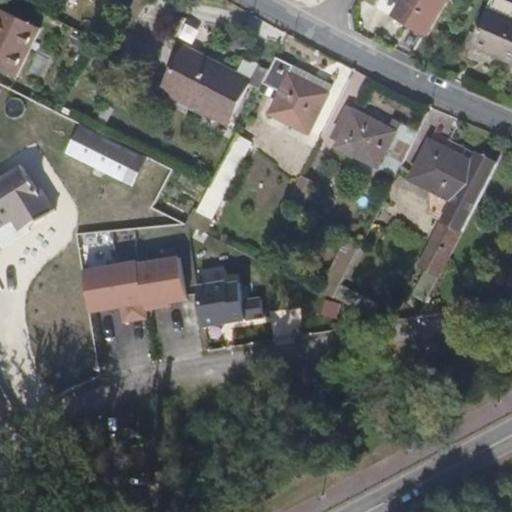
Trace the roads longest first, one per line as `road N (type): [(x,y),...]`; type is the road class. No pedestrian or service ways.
road 1 (residential): [(511,313),(149,379),(0,448)]
road 2 (residential): [(511,123),(319,36)]
road 3 (secondary): [(364,511),(511,433)]
